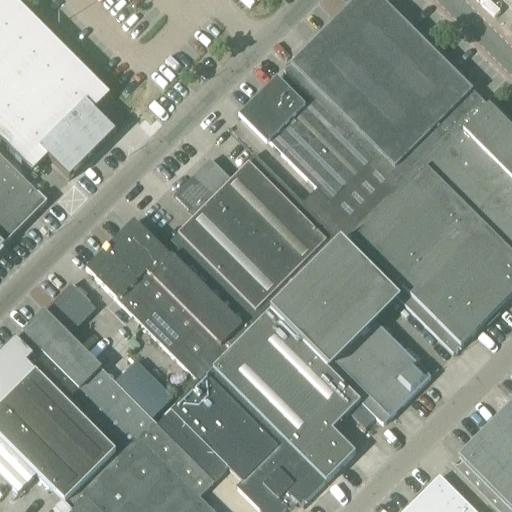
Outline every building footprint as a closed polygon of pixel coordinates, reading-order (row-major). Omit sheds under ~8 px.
[(41,32),(8,0),(0,0),(0,147),(25,172),(26,171),(25,170),(39,155),(68,183),(114,137),(86,108),(101,92),(41,32)] [(372,165),(396,189),(481,104),(376,0),(358,0),(283,76),(309,102),(372,165)] [(301,208),(339,245),(381,203),(396,189),(372,165),(309,102),(302,109),(277,84),(276,83),(274,84),(242,116),(237,121),(238,122),(265,150),(268,147),(315,194),(301,208)] [(396,189),(339,245),(382,289),(390,297),(452,359),(462,349),(461,348),(469,340),(470,341),(484,327),(483,326),(494,315),(495,316),(511,298),(511,135),(510,134),(499,122),(487,111),(481,104),(396,189)] [(170,245),(178,253),(256,329),(269,316),(339,245),(301,208),(252,159),(245,167),(247,169),(230,185),(209,164),(172,200),(194,222),(170,245)] [(0,245),(3,249),(45,206),(0,160),(0,245)] [(198,387),(211,374),(256,329),(178,253),(177,254),(185,262),(173,273),(163,262),(166,259),(133,226),(113,246),(85,274),(198,387)] [(382,289),(339,245),(269,316),(359,406),(382,429),(395,416),(394,415),(401,409),(402,409),(429,382),(372,325),(377,321),(372,316),(390,297),(382,289)] [(67,511),(72,511),(84,500),(155,430),(66,340),(72,333),(67,329),(89,307),(71,288),(0,358),(0,443),(35,479),(67,511)] [(269,316),(256,329),(211,374),(325,487),(354,457),(331,434),(359,406),(269,316)] [(155,430),(212,487),(213,487),(227,473),(240,486),(235,492),(254,511),(285,511),(284,511),(292,503),(300,511),(325,487),(211,374),(198,387),(155,430)] [(449,469),(492,511),(511,511),(511,407),(458,462),(462,466),(459,469),(458,469),(457,470),(455,470),(454,470),(453,469),(452,469),(451,468),(449,469)] [(212,487),(155,430),(84,500),(96,511),(208,511),(197,501),(212,487)] [(0,443),(0,481),(16,498),(35,479),(0,443)] [(469,511),(438,480),(406,511),(469,511)] [(96,511),(84,500),(72,511),(96,511)]
